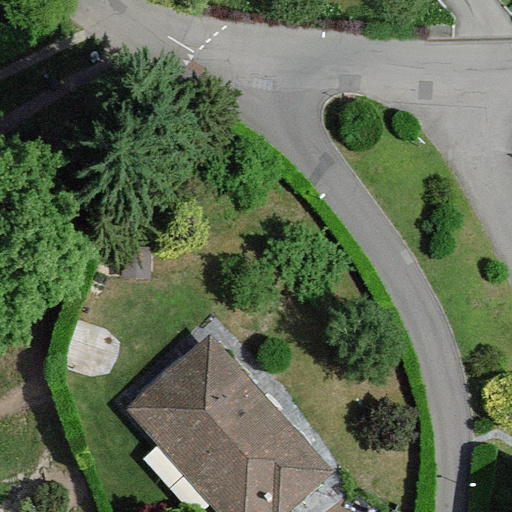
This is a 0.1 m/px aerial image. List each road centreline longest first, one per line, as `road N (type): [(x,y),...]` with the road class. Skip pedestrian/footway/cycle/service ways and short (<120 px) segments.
road 1 (residential): [(244,54),(315,166),(417,297),(453,436),(446,511)]
road 2 (residential): [(511,64),(244,54)]
road 3 (residential): [(101,0),(174,35),(244,54)]
